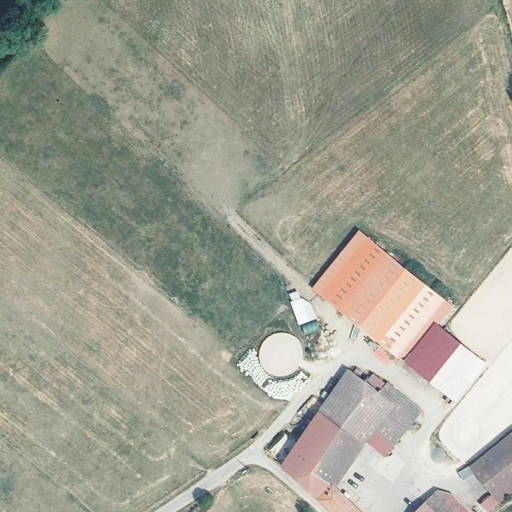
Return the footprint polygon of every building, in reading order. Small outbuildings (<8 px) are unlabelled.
[(445,303),(368,242),(321,301),(394,359),(406,353),(445,303)] [(302,289),(288,294),(299,325),(313,320),(302,289)] [(302,326),(304,334),(319,330),(317,321),(302,326)] [(436,327),(404,366),(455,407),(486,367),(436,327)] [(263,358),(267,381),(274,380),(275,389),(291,387),(289,377),(297,376),(298,380),(302,379),(298,358),(303,357),(299,335),(267,340),(268,349),(264,350),(265,358),(263,358)] [(421,413),(387,388),(380,398),(349,375),(290,461),(333,493),(334,491),(365,446),(374,433),(395,447),(421,413)] [(385,461),(395,447),(374,433),(365,446),(385,461)] [(511,496),(511,436),(471,469),(477,476),(494,498),(501,506),(511,497),(511,496)] [(329,509),(332,511),(355,511),(349,505),(343,500),(334,491),(333,493),(290,461),(284,468),(329,509)] [(464,484),(477,476),(471,469),(459,476),(464,484)] [(456,511),(441,496),(439,493),(419,511),(456,511)] [(443,494),(441,496),(456,511),(465,511),(453,498),(443,494)] [(343,500),(349,505),(353,501),(348,495),(343,500)] [(485,511),(493,511),(501,506),(494,498),(482,508),(485,511)]
